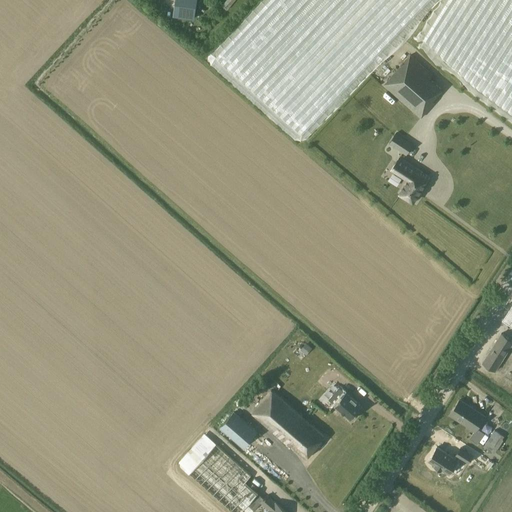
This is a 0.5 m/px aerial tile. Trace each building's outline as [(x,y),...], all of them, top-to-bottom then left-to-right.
[(176,0),(174,16),(193,18),(196,0),(176,0)] [(384,84),(421,117),(435,102),(433,100),(442,90),(429,78),(433,75),(410,55),(384,84)] [(397,149),(406,155),(413,144),(404,138),(397,149)] [(399,193),(413,202),(429,176),(400,156),(394,166),(410,177),(399,193)] [(511,305),(503,319),(511,324),(511,305)] [(483,363),(495,371),(511,344),(511,340),(501,333),(483,363)] [(252,413),(305,458),(324,435),(272,390),(252,413)] [(346,392),(335,405),(352,419),(363,406),(346,392)] [(459,400),(454,408),(479,424),(484,417),(459,400)] [(479,424),(454,408),(450,414),(475,430),(470,438),(477,443),(484,433),(477,428),(479,424)] [(220,427),(243,447),(256,431),(233,412),(220,427)] [(493,433),(483,447),(494,453),(505,438),(499,434),(494,431),(493,433)] [(471,459),(475,452),(463,444),(456,454),(439,443),(431,457),(437,461),(437,463),(443,467),(444,465),(452,470),(462,454),(471,459)] [(217,444),(189,474),(231,511),(241,511),(258,493),(246,482),(252,475),(217,444)] [(403,475),(427,491),(434,479),(421,471),(428,460),(417,453),(403,475)] [(269,510),(267,511),(286,511),(276,503),(275,503),(267,495),(260,503),(269,510)]
